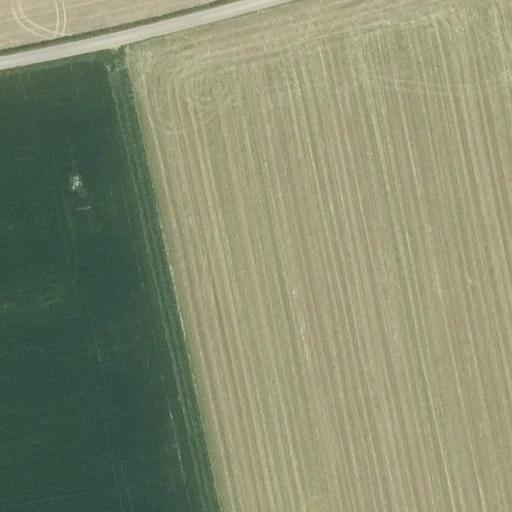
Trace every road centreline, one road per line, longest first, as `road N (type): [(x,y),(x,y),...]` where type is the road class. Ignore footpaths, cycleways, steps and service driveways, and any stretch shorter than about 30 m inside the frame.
road 1 (track): [(114,36),(214,511)]
road 2 (unclassified): [(264,0),(0,60)]
